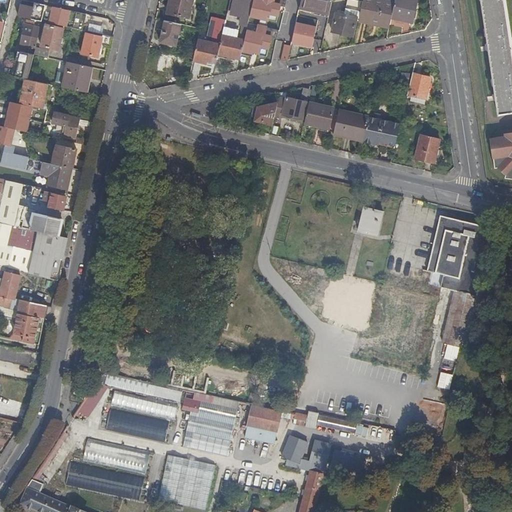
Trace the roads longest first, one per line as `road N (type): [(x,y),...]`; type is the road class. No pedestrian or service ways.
road 1 (secondary): [(0,486),(51,398),(119,100)]
road 2 (residential): [(470,199),(204,135),(152,108)]
road 3 (residential): [(152,108),(445,42)]
road 4 (residential): [(470,199),(445,42)]
